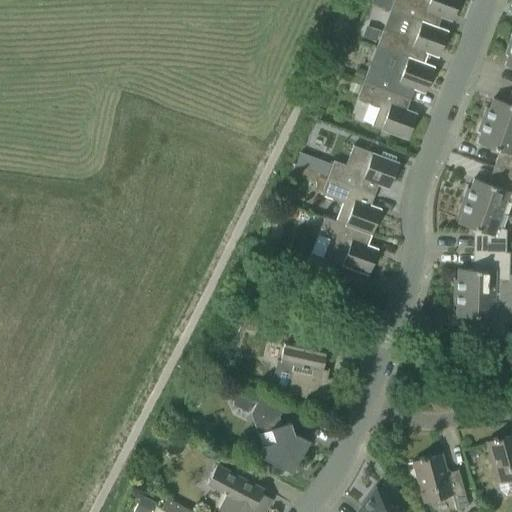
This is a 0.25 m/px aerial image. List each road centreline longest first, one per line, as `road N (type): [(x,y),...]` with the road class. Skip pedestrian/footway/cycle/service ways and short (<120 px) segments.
road 1 (residential): [(498,0),(460,75),(427,222),(358,411)]
road 2 (residential): [(511,422),(447,426),(358,411)]
